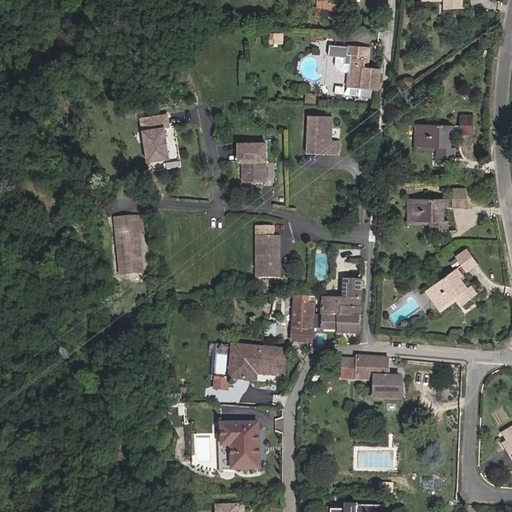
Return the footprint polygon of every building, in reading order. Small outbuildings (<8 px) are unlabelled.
[(334,0),(318,0),(317,16),(334,17),(334,0)] [(269,42),(285,42),(285,32),(269,32),(269,42)] [(348,45),(330,44),(330,55),(337,56),(346,56),(345,62),(351,63),(350,71),(349,85),(362,87),(361,96),(375,97),(376,88),(378,88),(381,67),(365,66),(366,58),(352,57),(352,53),(347,52),(348,45)] [(369,47),(348,45),(347,52),(352,53),(352,57),(366,58),(369,58),(369,47)] [(346,56),(337,56),(337,62),(337,65),(340,69),(343,70),(350,71),(351,63),(345,62),(346,56)] [(321,93),(307,92),(306,101),(321,102),(321,93)] [(414,122),(415,147),(437,147),(437,154),(460,154),(460,142),(452,142),(453,130),(472,129),(472,112),(458,112),(458,122),(414,122)] [(336,116),(312,115),(310,153),(342,154),(343,140),(335,140),(336,116)] [(165,117),(140,121),(147,164),(168,160),(163,130),(168,129),(165,117)] [(265,142),(238,143),(239,162),(243,162),(244,181),(267,180),(265,142)] [(427,230),(450,229),(449,219),(444,218),(444,205),(464,206),(464,188),(448,187),(449,199),(407,197),(407,223),(427,222),(427,230)] [(145,275),(143,262),(141,263),(141,257),(143,257),(140,234),(137,235),(137,233),(135,221),(135,219),(115,222),(123,278),(145,275)] [(143,220),(135,221),(137,233),(145,232),(143,220)] [(275,223),(257,223),(257,274),(281,274),(281,233),(275,233),(275,223)] [(464,300),(482,287),(475,278),(470,282),(462,271),(477,259),(464,244),(452,252),(457,259),(424,284),(442,307),(459,294),(464,300)] [(323,298),(323,315),(340,315),(340,307),(361,307),(362,288),(362,279),(343,278),(342,288),(342,298),(323,298)] [(295,294),(294,323),(314,323),(314,315),(315,294),(312,294),(308,294),(295,294)] [(340,307),(340,315),(340,327),(340,331),(355,331),(360,331),(361,307),(340,307)] [(340,327),(340,315),(323,315),(323,327),(340,327)] [(277,320),(265,320),(264,332),(276,333),(277,320)] [(313,341),(314,330),(294,330),(294,340),(313,341)] [(230,375),(256,377),(257,370),(284,372),(286,345),(232,341),(230,375)] [(360,355),(350,356),(350,376),(375,377),(376,393),(397,394),(398,376),(388,376),(387,357),(375,356),(360,355)] [(214,385),(229,386),(230,375),(215,374),(214,385)] [(235,470),(261,469),(259,423),(223,424),(224,448),(234,448),(235,470)]
